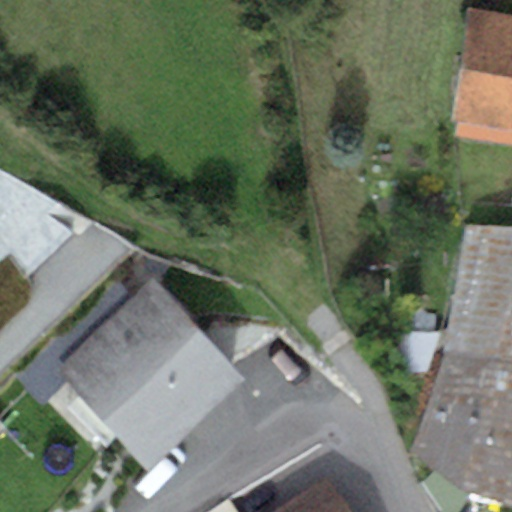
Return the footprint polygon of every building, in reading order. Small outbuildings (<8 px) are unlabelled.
[(511,13),(476,9),(464,109),(464,128),(511,133),(511,13)] [(0,241),(19,265),(66,221),(49,210),(59,200),(0,168),(0,241)] [(511,240),(481,234),(470,298),(459,334),(511,356),(511,240)] [(69,362),(133,299),(112,277),(19,368),(45,396),(73,367),(69,362)] [(233,361),(154,280),(133,299),(69,362),(73,367),(148,444),(233,361)] [(427,370),(435,334),(399,331),(407,371),(427,370)] [(511,356),(459,334),(419,448),(443,472),(470,496),(511,505),(511,356)] [(454,511),(459,511),(470,496),(443,472),(436,475),(443,499),(454,511)] [(335,511),(323,492),(292,511),(335,511)] [(237,511),(229,499),(206,511),(237,511)]
